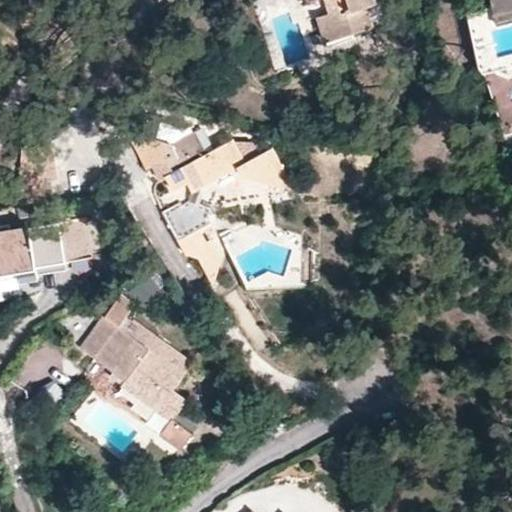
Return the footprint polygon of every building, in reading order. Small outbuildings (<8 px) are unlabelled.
[(325,0),(329,13),(338,36),(371,26),(365,6),(376,2),(375,0),(325,0)] [(511,0),(490,0),(492,8),(468,13),(481,67),(488,71),(511,65),(511,0)] [(338,36),(329,13),(316,17),(324,41),(338,36)] [(132,145),(134,133),(124,129),(132,145)] [(172,143),(134,133),(132,145),(146,169),(157,163),(160,167),(168,163),(174,159),(179,168),(172,172),(165,176),(174,190),(187,183),(192,191),(188,200),(182,204),(179,201),(162,210),(185,253),(207,240),(200,226),(219,215),(214,206),(197,202),(201,187),(235,169),(240,177),(270,184),(271,174),(287,165),(275,145),(248,160),(233,139),(208,152),(195,131),(172,143)] [(17,149),(19,182),(40,180),(46,179),(43,159),(49,159),(47,145),(17,149)] [(174,159),(168,163),(172,172),(179,168),(174,159)] [(301,192),(287,165),(271,174),(270,184),(301,192)] [(20,203),(43,201),(40,180),(19,182),(20,203)] [(0,286),(21,283),(19,274),(66,266),(65,260),(93,255),(86,214),(29,223),(30,229),(11,233),(10,226),(9,221),(0,222),(0,286)] [(232,259),(248,250),(241,238),(220,235),(232,259)] [(207,240),(185,253),(198,258),(213,283),(222,258),(211,238),(207,240)] [(301,282),(282,276),(267,271),(245,283),(246,285),(301,282)] [(83,349),(113,371),(126,380),(122,385),(157,411),(173,389),(184,373),(120,327),(129,314),(135,305),(121,295),(83,349)] [(193,361),(129,314),(120,327),(184,373),(193,361)] [(126,380),(113,371),(109,376),(122,385),(126,380)] [(173,389),(157,411),(170,420),(172,418),(186,399),(173,389)] [(172,418),(170,420),(160,435),(179,449),(192,432),(172,418)]
